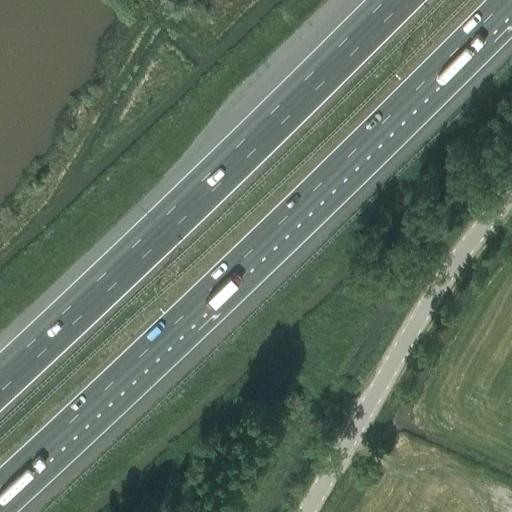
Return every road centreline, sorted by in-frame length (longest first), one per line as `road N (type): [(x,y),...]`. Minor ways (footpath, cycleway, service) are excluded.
road 1 (motorway): [(0,495),(511,3)]
road 2 (motorway): [(396,0),(0,381)]
road 3 (tertiary): [(304,511),(453,251),(511,192)]
